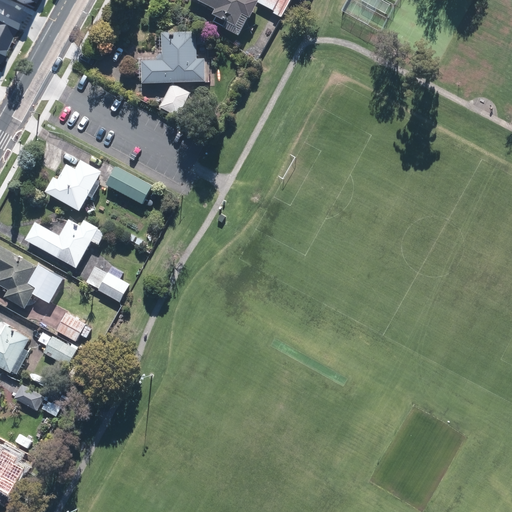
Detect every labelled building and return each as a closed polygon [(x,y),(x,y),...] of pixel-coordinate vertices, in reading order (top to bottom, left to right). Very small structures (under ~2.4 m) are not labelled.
[(259,2),(254,0),(199,0),(218,10),(215,14),(237,26),(244,13),(251,17),(259,2)] [(258,0),(276,9),(274,13),(283,18),(293,0),(258,0)] [(1,11),(0,12),(0,61),(14,34),(16,36),(23,22),(1,11)] [(143,61),(144,83),(205,81),(204,59),(196,59),(195,33),(164,34),(165,60),(143,61)] [(190,93),(173,84),(161,106),(178,115),(190,93)] [(79,210),(102,172),(82,160),(77,169),(68,164),(59,180),(55,177),(47,190),(79,210)] [(116,167),(107,184),(143,203),(152,186),(116,167)] [(37,222),(27,240),(76,267),(98,227),(86,220),(82,226),(70,219),(61,235),(37,222)] [(131,232),(126,241),(150,254),(155,245),(131,232)] [(37,266),(0,244),(0,269),(2,271),(0,274),(0,283),(9,289),(6,295),(25,306),(36,287),(28,282),(37,266)] [(97,266),(88,282),(121,301),(130,285),(97,266)] [(67,314),(58,330),(76,341),(86,325),(67,314)] [(0,333),(0,364),(11,371),(12,369),(18,372),(30,351),(24,348),(30,338),(8,326),(3,335),(0,333)] [(53,336),(44,352),(68,365),(77,350),(53,336)] [(23,384),(15,397),(37,410),(45,397),(23,384)] [(48,398),(42,406),(56,416),(62,407),(48,398)] [(56,422),(41,417),(36,433),(51,438),(56,422)] [(33,434),(17,434),(16,444),(33,445),(33,434)]
